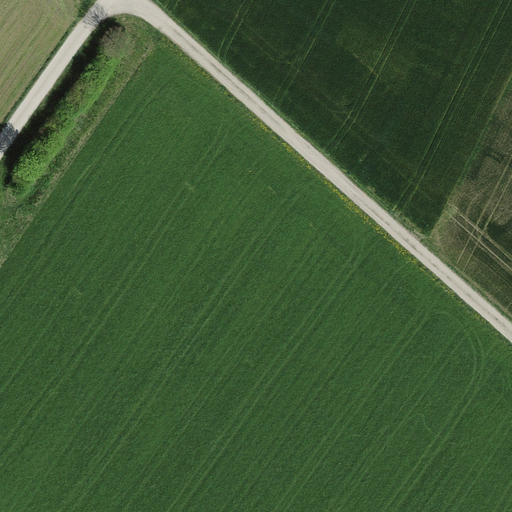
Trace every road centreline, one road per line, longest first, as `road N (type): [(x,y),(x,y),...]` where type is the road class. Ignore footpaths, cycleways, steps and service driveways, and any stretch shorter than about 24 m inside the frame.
road 1 (track): [(141,0),(511,334)]
road 2 (track): [(0,148),(106,0)]
